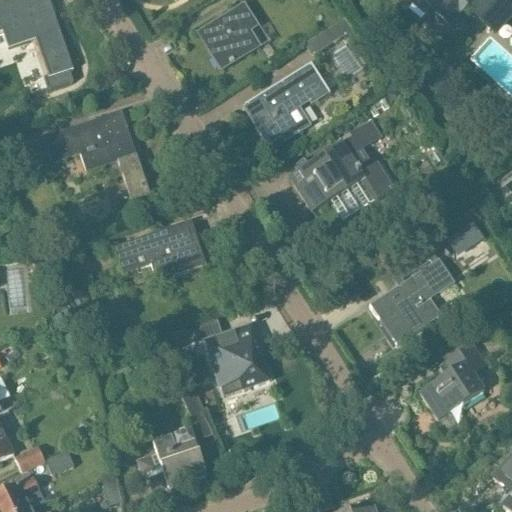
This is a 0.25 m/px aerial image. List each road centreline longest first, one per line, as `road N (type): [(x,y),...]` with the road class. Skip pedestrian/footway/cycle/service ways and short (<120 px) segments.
road 1 (residential): [(376,439),(104,0)]
road 2 (residential): [(218,511),(376,439)]
